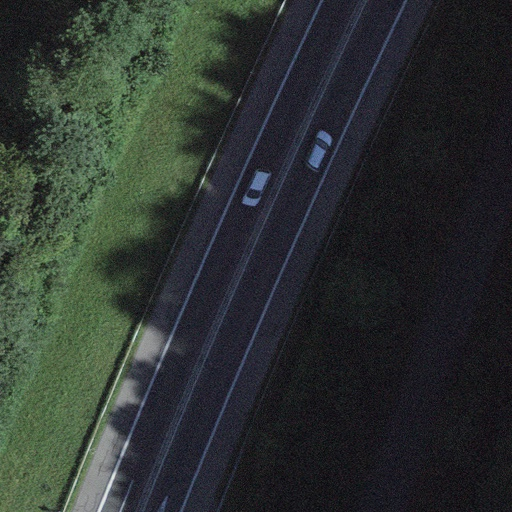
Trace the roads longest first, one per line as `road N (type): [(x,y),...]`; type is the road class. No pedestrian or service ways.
road 1 (trunk): [(344,0),(229,247),(120,511)]
road 2 (trunk): [(165,511),(384,0)]
